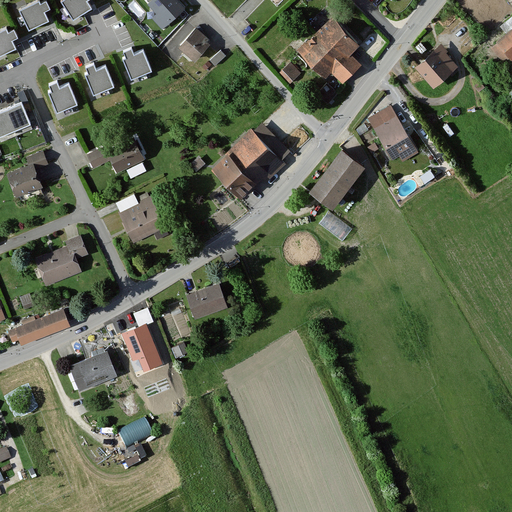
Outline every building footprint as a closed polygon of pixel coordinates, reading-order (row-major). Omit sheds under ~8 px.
[(50,6),(47,0),(42,0),(40,1),(39,0),(34,0),(19,8),(29,27),(49,17),(44,9),(50,6)] [(62,0),(74,16),(91,5),(88,0),(62,0)] [(185,7),(179,0),(149,0),(148,2),(157,12),(152,16),(163,27),(185,7)] [(363,43),(336,17),(301,53),(327,79),(334,72),(345,83),(365,63),(354,53),(363,43)] [(18,34),(14,27),(8,29),(6,26),(0,28),(0,52),(16,45),(12,37),(18,34)] [(214,42),(199,28),(182,46),(197,60),(214,42)] [(511,29),(499,41),(511,54),(511,29)] [(461,66),(442,45),(418,67),(437,88),(461,66)] [(152,68),(144,48),(134,52),(131,46),(124,49),(126,55),(123,56),(132,77),(152,68)] [(229,56),(223,50),(213,59),(219,66),(229,56)] [(290,79),(301,68),(292,58),(280,69),(290,79)] [(114,84),(106,63),(96,67),(94,61),(87,65),(89,70),(86,72),(94,92),(114,84)] [(78,101),(69,81),(59,85),(57,79),(49,83),(52,89),(49,90),(57,109),(78,101)] [(0,133),(30,121),(21,100),(0,109),(0,133)] [(420,152),(391,105),(370,118),(395,158),(400,155),(404,161),(420,152)] [(254,128),(215,166),(244,195),(264,175),(268,179),(287,161),(254,128)] [(136,137),(111,150),(122,171),(147,157),(136,137)] [(102,146),(89,153),(96,167),(110,160),(102,146)] [(370,164),(346,146),(314,188),(338,206),(370,164)] [(37,164),(11,175),(20,196),(46,185),(37,164)] [(156,199),(122,214),(135,242),(169,226),(156,199)] [(330,208),(320,220),(342,238),(352,226),(330,208)] [(70,246),(37,259),(48,285),(84,270),(79,258),(91,254),(83,234),(68,240),(70,246)] [(222,281),(190,292),(199,316),(231,304),(222,281)] [(63,309),(8,331),(13,342),(19,340),(21,346),(70,326),(63,309)] [(122,329),(133,357),(139,355),(144,367),(164,359),(147,318),(122,329)] [(110,349),(74,364),(84,388),(120,374),(110,349)] [(146,415),(119,428),(127,446),(154,433),(146,415)] [(8,447),(0,451),(0,463),(13,458),(8,447)]
